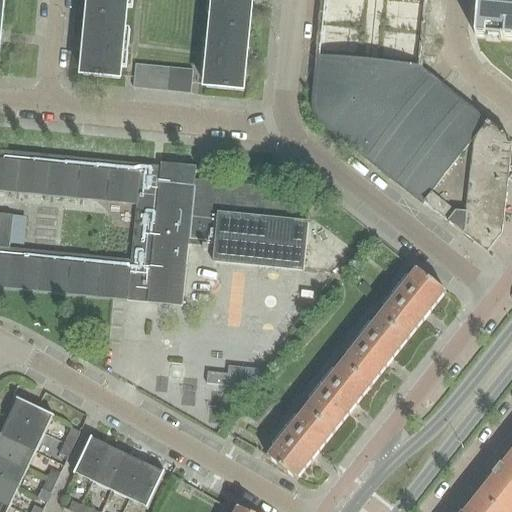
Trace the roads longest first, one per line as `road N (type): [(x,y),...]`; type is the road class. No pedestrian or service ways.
road 1 (residential): [(301,511),(0,343)]
road 2 (residential): [(496,296),(286,124)]
road 3 (residential): [(286,124),(46,106)]
road 4 (primary): [(398,511),(511,368)]
road 5 (primary): [(511,330),(446,414),(390,463)]
road 6 (residential): [(496,296),(386,432)]
road 7 (residential): [(511,103),(460,56),(458,0)]
road 8 (residential): [(286,124),(294,0)]
